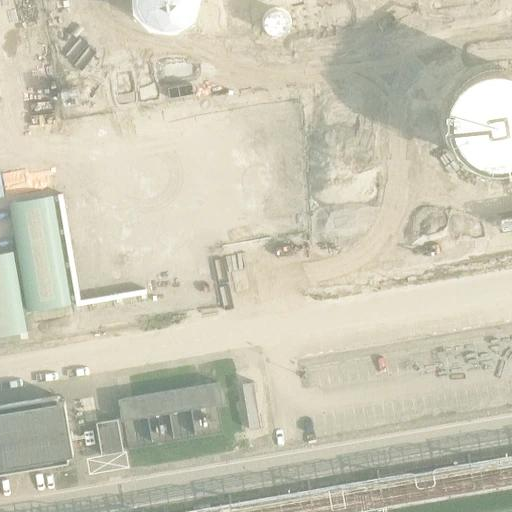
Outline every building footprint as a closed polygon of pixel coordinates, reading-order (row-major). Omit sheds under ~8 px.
[(143,16),(153,22),(164,24),(175,22),(185,17),(192,9),(195,0),(133,0),(136,7),(143,16)] [(264,24),(267,29),(272,33),(278,33),(284,30),(287,25),(288,19),(285,13),(280,10),(273,9),(268,12),(264,17),(264,24)] [(461,150),(472,159),(485,165),(499,166),(511,164),(511,67),(497,65),(483,68),(470,74),(459,84),(451,96),(448,110),(448,124),(452,138),(461,150)] [(55,197),(10,204),(27,313),(72,307),(55,197)] [(15,257),(0,259),(0,342),(27,338),(15,257)] [(219,381),(120,398),(123,419),(222,401),(219,381)] [(0,464),(75,452),(66,400),(0,411),(0,464)] [(122,449),(117,419),(97,422),(102,452),(122,449)]
